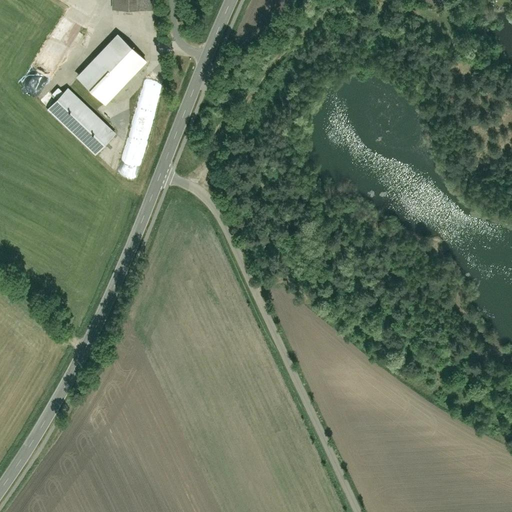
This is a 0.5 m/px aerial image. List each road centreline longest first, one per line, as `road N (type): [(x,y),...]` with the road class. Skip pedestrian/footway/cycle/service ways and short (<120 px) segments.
road 1 (unclassified): [(359,511),(225,224),(202,193),(157,175)]
road 2 (tertiary): [(0,493),(117,287),(157,175)]
road 3 (tertiary): [(157,175),(232,0)]
